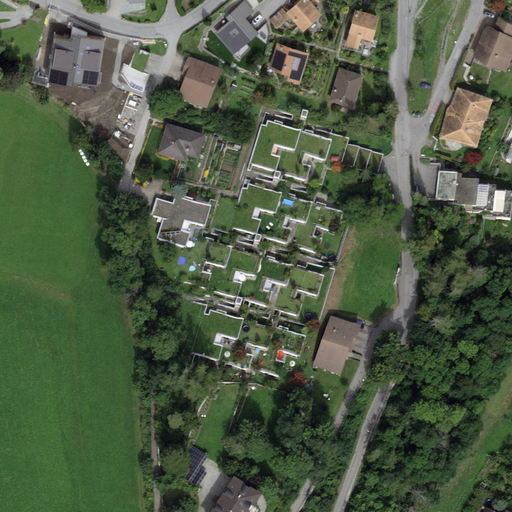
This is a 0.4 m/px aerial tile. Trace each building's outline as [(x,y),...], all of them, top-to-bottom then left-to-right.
[(309,0),(300,0),(286,13),(303,33),(322,15),(315,6),(310,1),(309,0)] [(228,22),(215,33),(233,54),(258,33),(245,18),(254,11),(245,1),(225,18),(228,22)] [(282,9),(269,20),(277,29),(289,17),(282,9)] [(379,17),(355,10),(345,46),(358,50),(362,39),(372,42),(379,17)] [(487,27),(484,29),(472,58),(482,62),(483,65),(490,68),(493,67),(506,72),(511,58),(511,23),(498,18),(494,28),(490,27),(487,27)] [(310,54),(276,43),(268,70),(288,76),(287,81),(300,85),(310,54)] [(144,72),(151,52),(136,47),(129,67),(144,72)] [(223,73),(189,58),(181,77),(186,79),(177,99),(207,112),(223,73)] [(364,75),(339,68),(329,102),(354,110),(364,75)] [(493,105),(457,90),(450,109),(447,110),(438,142),(477,152),(483,131),(493,105)] [(266,130),(262,128),(249,168),(276,177),(281,162),(272,158),(274,152),(293,159),(301,136),(267,125),(266,130)] [(207,138),(167,126),(157,156),(186,165),(188,160),(199,164),(207,138)] [(328,146),(301,136),(293,159),(274,152),(272,158),(281,162),(276,177),(306,186),(311,170),(304,167),(307,159),(322,164),(328,146)] [(461,177),(438,175),(435,202),(448,203),(448,208),(465,210),(465,215),(495,218),(495,221),(510,223),(511,208),(511,197),(496,196),(497,191),(479,189),(480,185),(461,182),(461,177)] [(277,198),(248,190),(245,198),(224,192),(213,228),(254,240),(259,224),(250,221),(253,212),(271,217),(277,198)] [(259,224),(254,240),(285,250),(289,236),(280,233),(284,222),(303,228),(309,209),(277,198),(271,217),(253,212),(250,221),(259,224)] [(171,210),(153,204),(148,218),(159,222),(151,242),(182,253),(188,236),(181,233),(182,228),(199,234),(207,213),(174,201),(171,210)] [(188,236),(182,253),(173,280),(201,290),(204,280),(192,276),(197,261),(219,268),(224,254),(196,244),(199,237),(204,237),(214,208),(209,206),(207,213),(199,234),(182,228),(181,233),(188,236)] [(338,218),(309,209),(303,228),(284,222),(280,233),(289,236),(285,250),(315,260),(320,243),(310,240),(314,230),(333,236),(338,218)] [(259,263),(224,254),(219,268),(197,261),(192,276),(204,280),(201,290),(233,303),(238,288),(231,285),(234,275),(252,282),(259,263)] [(238,288),(233,303),(263,314),(269,298),(258,295),(261,287),(284,295),(291,273),(259,263),(252,282),(234,275),(231,285),(238,288)] [(269,298),(263,314),(294,324),(300,306),(292,303),(295,296),(308,300),(314,281),(291,273),(284,295),(261,287),(258,295),(269,298)] [(205,310),(191,305),(184,325),(199,331),(190,358),(213,365),(218,351),(208,347),(212,334),(234,342),(240,325),(207,314),(206,319),(202,318),(205,310)] [(362,331),(331,320),(313,369),(341,379),(348,358),(352,360),(362,331)] [(218,351),(213,365),(244,377),(250,361),(239,358),(244,345),(262,352),(268,335),(240,325),(234,342),(212,334),(208,347),(218,351)] [(299,345),(268,335),(262,352),(244,345),(239,358),(250,361),(244,377),(253,380),(255,374),(274,381),(279,367),(272,365),(275,354),(294,360),(299,345)] [(208,455),(189,444),(181,458),(183,461),(184,466),(183,471),(179,478),(197,488),(206,472),(200,469),(208,455)] [(249,511),(261,494),(233,476),(209,511),(249,511)]
